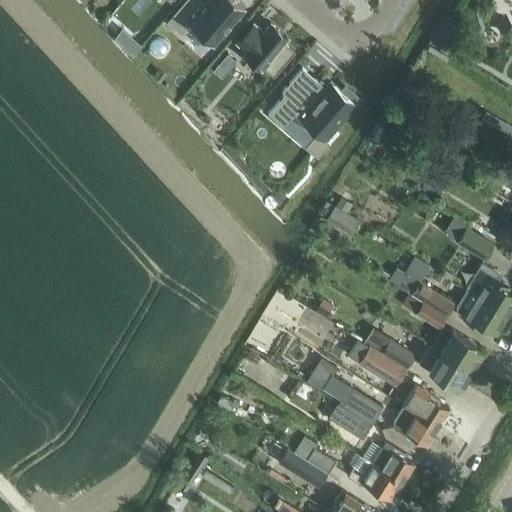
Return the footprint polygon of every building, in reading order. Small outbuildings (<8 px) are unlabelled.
[(194,0),(184,0),(167,21),(181,33),(189,23),(212,42),(244,4),(239,0),(200,0),(198,3),(194,0)] [(447,10),(430,39),(450,52),(467,23),(447,10)] [(254,23),(236,44),(244,51),(241,54),(259,70),(263,65),(273,74),(293,51),(283,42),(287,37),(269,22),(262,30),(254,23)] [(227,53),(212,69),(221,76),(235,60),(227,53)] [(285,92),(268,112),(283,125),(294,112),(317,132),(306,145),(318,156),(330,142),(325,137),(359,98),(345,86),(342,90),(331,81),(326,87),(302,66),(282,90),(285,92)] [(511,125),(485,109),(477,121),(511,141),(511,125)] [(341,196),(336,203),(349,212),(354,205),(341,196)] [(326,199),(321,206),(327,210),(328,211),(333,204),(331,203),(326,199)] [(334,203),(325,217),(348,231),(357,217),(334,203)] [(511,216),(508,214),(495,236),(511,246),(511,216)] [(465,226),(457,240),(484,257),(492,243),(465,226)] [(481,261),(470,278),(465,287),(469,288),(507,312),(511,305),(511,290),(508,288),(509,286),(498,279),(501,273),(481,261)] [(381,267),(377,273),(390,280),(393,275),(381,267)] [(418,280),(412,291),(445,312),(452,301),(418,280)] [(495,332),(507,312),(469,288),(468,289),(458,305),(459,314),(482,328),(484,325),(495,332)] [(437,325),(445,312),(412,291),(411,292),(422,299),(415,311),(437,325)] [(321,298),(314,309),(324,315),(331,304),(321,298)] [(452,327),(439,348),(439,349),(472,369),(483,351),(473,344),(474,341),(452,327)] [(390,337),(382,350),(381,351),(406,367),(415,352),(390,337)] [(396,384),(406,367),(381,351),(382,350),(370,343),(358,361),(396,384)] [(419,361),(428,367),(438,373),(436,376),(448,383),(449,381),(460,388),(472,369),(439,349),(430,343),(419,361)] [(249,349),(244,357),(255,363),(260,356),(249,349)] [(331,372),(321,389),(343,403),(372,422),(382,405),(353,386),(331,372)] [(437,424),(448,406),(438,400),(440,397),(415,381),(402,402),(403,403),(437,424)] [(220,393),(217,400),(235,411),(243,417),(247,410),(237,405),(239,402),(220,393)] [(363,436),(372,422),(343,403),(342,404),(337,401),(329,415),(363,436)] [(425,443),(437,424),(403,403),(392,421),(393,427),(413,439),(415,436),(425,443)] [(318,442),(303,434),(294,449),(306,457),(328,470),(329,471),(336,459),(315,447),(318,442)] [(385,440),(372,461),(402,480),(414,461),(403,454),(404,452),(385,440)] [(287,445),(278,460),(318,485),(328,470),(306,457),(294,449),(287,445)] [(196,457),(178,484),(187,490),(208,457),(208,456),(200,451),(196,457)] [(359,481),(361,479),(368,484),(366,487),(378,494),(380,491),(391,498),(402,480),(372,461),(371,461),(364,471),(354,465),(347,474),(359,481)] [(341,489),(333,501),(336,503),(330,511),(371,511),(369,510),(370,508),(341,489)]
